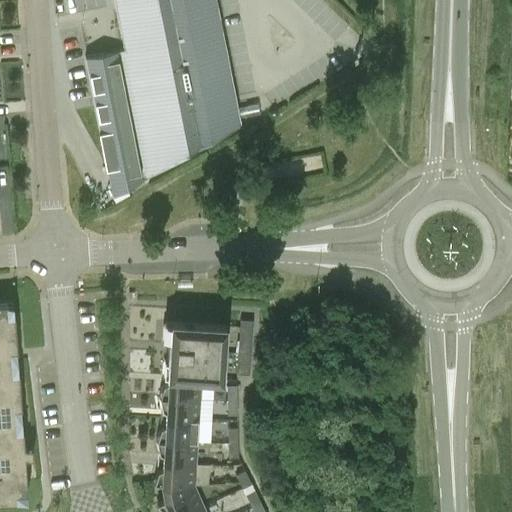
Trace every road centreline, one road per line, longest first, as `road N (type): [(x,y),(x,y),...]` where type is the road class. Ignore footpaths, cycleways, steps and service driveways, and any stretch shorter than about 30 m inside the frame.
road 1 (residential): [(393,244),(59,251)]
road 2 (residential): [(95,511),(82,481),(59,251)]
road 3 (residential): [(59,251),(36,0)]
road 4 (secondary): [(454,511),(451,304)]
road 5 (secondary): [(452,187),(451,0)]
